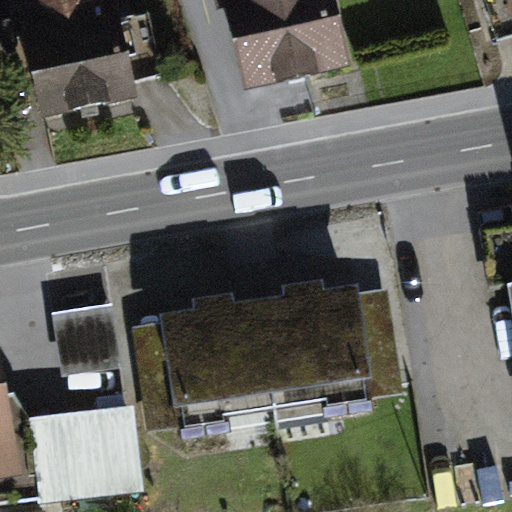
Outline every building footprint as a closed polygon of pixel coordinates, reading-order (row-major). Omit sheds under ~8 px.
[(15,0),(26,40),(39,125),(133,111),(109,0),(15,0)] [(215,0),(237,108),(353,84),(335,0),(215,0)] [(56,317),(66,384),(127,375),(117,308),(56,317)] [(383,308),(163,337),(175,433),(396,405),(383,308)] [(0,399),(0,484),(13,482),(0,399)] [(135,409),(31,428),(46,511),(66,511),(152,496),(135,409)]
